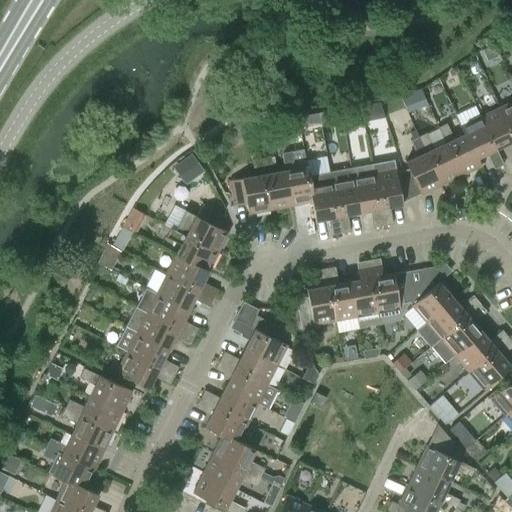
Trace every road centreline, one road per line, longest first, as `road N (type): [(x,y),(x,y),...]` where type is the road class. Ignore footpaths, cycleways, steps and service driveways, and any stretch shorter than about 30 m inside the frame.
road 1 (residential): [(130,502),(258,264),(443,233),(477,235)]
road 2 (unclassified): [(0,153),(46,80),(146,0)]
